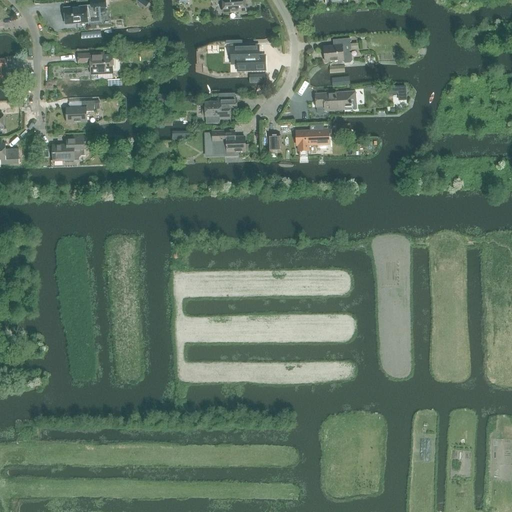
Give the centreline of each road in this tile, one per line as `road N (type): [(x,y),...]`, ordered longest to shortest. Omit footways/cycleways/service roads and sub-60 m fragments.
road 1 (residential): [(35,122),(34,31),(13,0)]
road 2 (residential): [(268,116),(292,72),(294,47),(276,0)]
